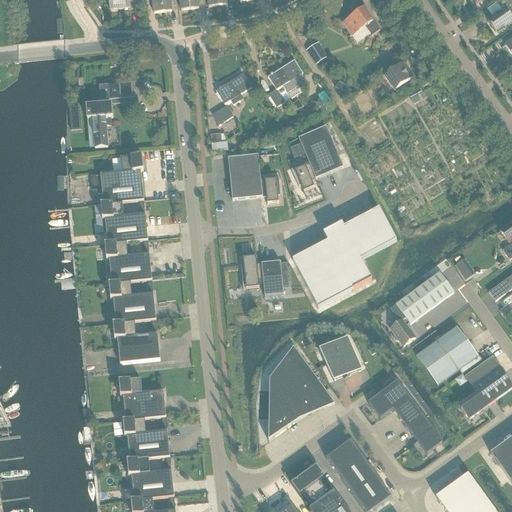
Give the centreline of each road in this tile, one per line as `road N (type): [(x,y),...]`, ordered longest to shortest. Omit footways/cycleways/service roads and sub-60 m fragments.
road 1 (secondary): [(220,486),(195,234)]
road 2 (unclassified): [(409,494),(351,424),(261,480),(220,486)]
road 3 (secondary): [(195,234),(174,49)]
road 4 (unclassified): [(195,234),(273,230),(354,195)]
road 5 (unclassified): [(511,131),(417,0)]
road 6 (tertiary): [(174,49),(313,0)]
road 7 (unclassified): [(409,494),(511,419)]
